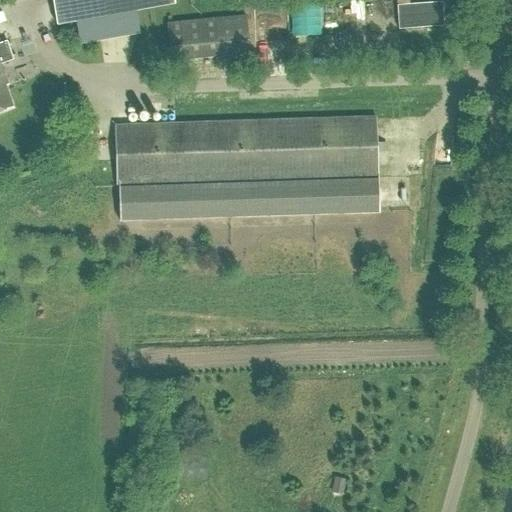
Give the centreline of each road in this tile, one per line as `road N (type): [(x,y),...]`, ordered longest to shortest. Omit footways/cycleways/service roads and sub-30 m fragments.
road 1 (unclassified): [(449,511),(480,393),(509,0)]
road 2 (track): [(483,347),(152,359)]
